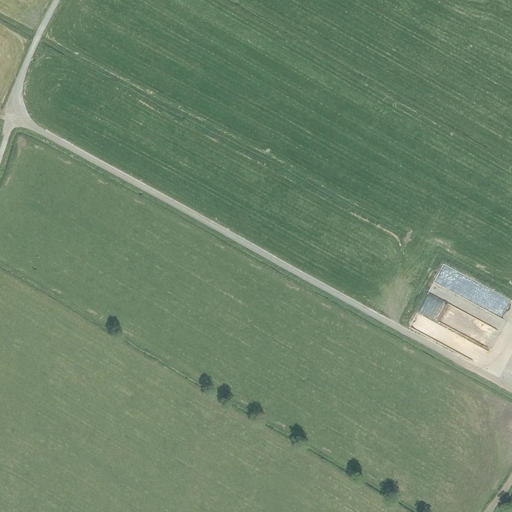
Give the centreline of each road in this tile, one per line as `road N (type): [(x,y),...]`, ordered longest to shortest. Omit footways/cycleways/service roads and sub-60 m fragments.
road 1 (track): [(12,117),(489,378)]
road 2 (track): [(56,0),(15,93),(0,157)]
